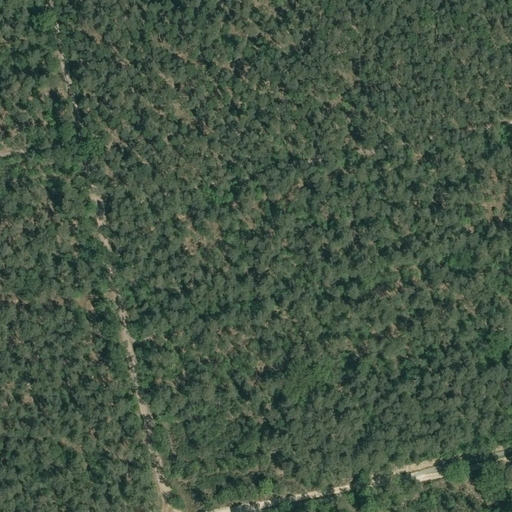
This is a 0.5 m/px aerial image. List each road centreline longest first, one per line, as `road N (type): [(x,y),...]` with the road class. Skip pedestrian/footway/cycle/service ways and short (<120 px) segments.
road 1 (track): [(96,209),(172,511)]
road 2 (track): [(511,457),(238,511)]
road 3 (track): [(46,0),(80,142)]
